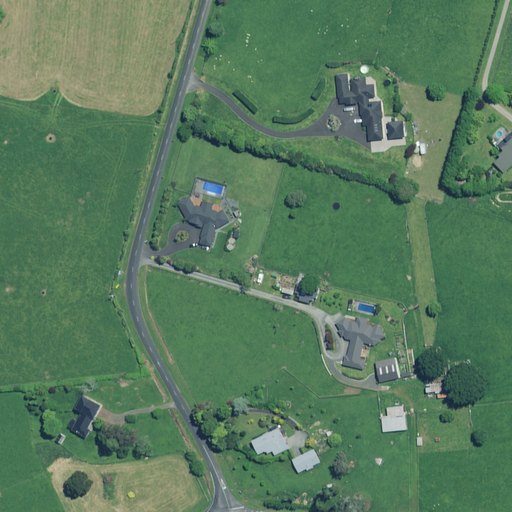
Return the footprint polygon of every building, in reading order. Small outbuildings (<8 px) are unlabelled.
[(350,91),(349,74),(338,75),(340,103),(345,103),(346,105),(361,104),(362,117),(363,117),(363,126),(368,125),(369,140),(384,139),(382,102),(370,102),(370,98),(376,97),(375,85),(367,85),(367,80),(352,81),(353,91),(350,91)] [(405,137),(403,121),(388,123),(390,139),(405,137)] [(511,137),(501,148),(504,151),(499,155),(501,157),(494,163),(505,174),(511,167),(511,137)] [(194,205),(189,197),(178,203),(188,222),(197,224),(197,226),(204,228),(200,243),(211,247),(215,230),(229,222),(223,210),(219,212),(212,210),(214,204),(204,201),(201,207),(194,205)] [(351,324),(346,317),(337,324),(341,330),(339,332),(342,337),(344,335),(347,340),(351,341),(348,356),(345,355),(343,365),(364,370),(366,361),(361,359),(365,344),(375,346),(382,341),(381,340),(386,336),(378,324),(375,327),(367,325),(369,320),(359,317),(357,323),(352,321),(351,324)] [(447,379),(426,381),(427,393),(436,392),(436,393),(448,393),(447,379)] [(103,405),(84,396),(77,409),(83,412),(74,431),(88,438),(91,430),(89,429),(94,418),(96,419),(103,405)] [(407,430),(405,407),(388,408),(388,417),(382,417),(383,432),(407,430)] [(290,449),(279,428),(253,441),(260,455),(268,451),(269,454),(274,451),(276,455),(290,449)] [(63,437),(50,434),(46,445),(53,447),(54,443),(61,445),(63,437)] [(321,463),(315,450),(294,460),(300,473),(308,469),(308,470),(314,468),(314,466),(321,463)]
